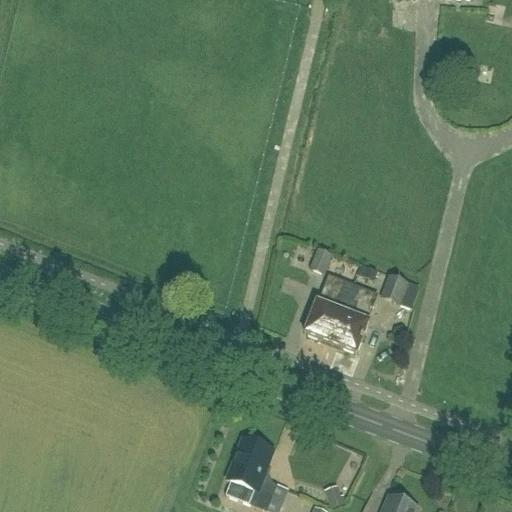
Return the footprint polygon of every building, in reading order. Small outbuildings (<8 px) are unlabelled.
[(323,277),(330,258),(319,254),(312,273),(323,277)] [(361,271),(357,279),(373,285),(376,277),(361,271)] [(330,349),(352,291),(328,282),(318,308),(316,307),(304,339),(330,349)] [(410,314),(418,293),(407,290),(388,282),(381,303),(410,314)] [(352,291),(330,349),(356,359),(369,328),(367,327),(377,300),(352,291)] [(255,511),(267,511),(276,489),(263,484),(274,455),(242,442),(225,485),(230,487),(226,497),(224,500),(255,511)] [(415,511),(389,501),(384,511),(415,511)]
